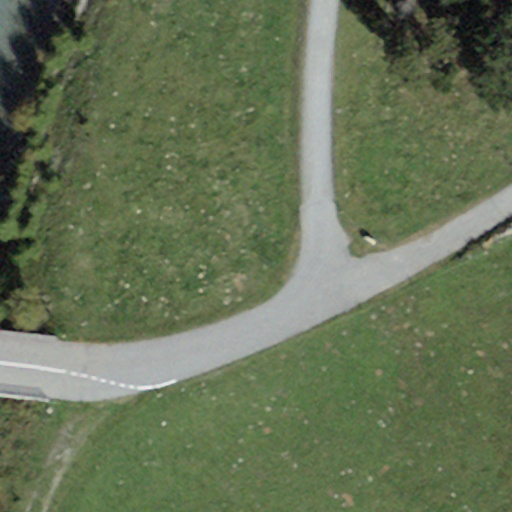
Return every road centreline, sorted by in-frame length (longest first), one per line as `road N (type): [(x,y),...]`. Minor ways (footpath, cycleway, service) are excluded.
road 1 (track): [(321,302),(325,0)]
road 2 (track): [(321,302),(213,350),(108,375)]
road 3 (track): [(511,200),(321,302)]
road 4 (track): [(108,375),(36,511)]
